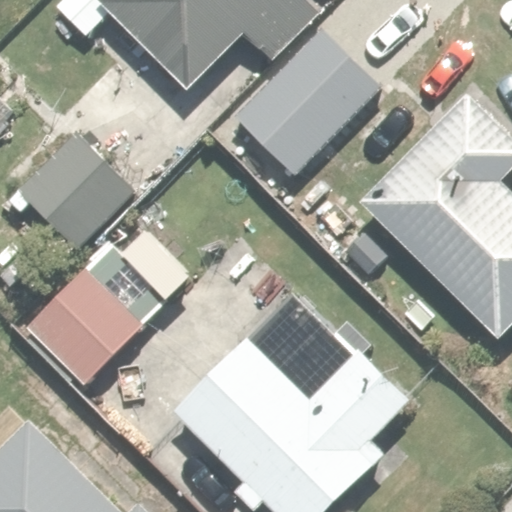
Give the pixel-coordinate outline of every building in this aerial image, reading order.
[(119,0),(194,73),(243,24),(266,46),(311,0),(119,0)] [(330,14),(240,110),(295,162),(385,66),(330,14)] [(511,118),(466,76),(365,188),(503,313),(511,303),(511,185),(502,177),(511,166),(511,118)] [(77,122),(20,182),(75,235),(133,174),(77,122)] [(103,246),(39,317),(87,363),(152,289),(103,246)] [(301,511),(337,477),(214,355),(175,395),(293,511),(301,511)] [(133,504),(40,411),(0,449),(0,511),(178,511),(152,485),(133,504)]
